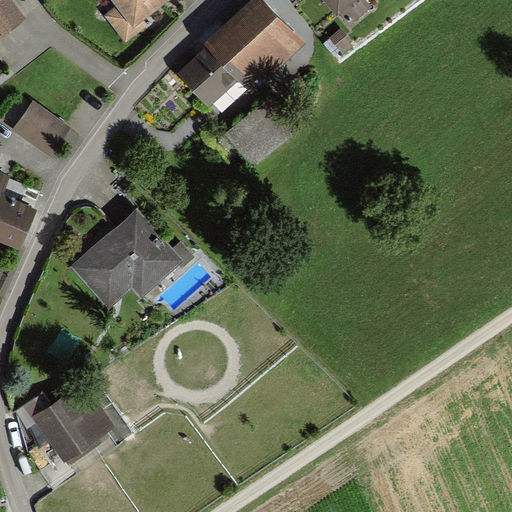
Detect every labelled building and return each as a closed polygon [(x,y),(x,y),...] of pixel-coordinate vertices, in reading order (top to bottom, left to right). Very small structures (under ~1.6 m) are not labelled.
[(0,0),(0,28),(19,14),(8,0),(0,0)] [(140,14),(159,0),(120,0),(121,2),(106,13),(124,38),(146,22),(140,14)] [(211,44),(178,73),(209,106),(238,79),(250,92),(304,43),(264,0),(247,0),(206,39),(211,44)] [(322,0),(350,32),(376,9),(367,0),(322,0)] [(354,45),(340,27),(328,36),(343,54),(354,45)] [(301,128),(273,94),(224,133),(252,167),(301,128)] [(34,101),(14,129),(50,155),(70,127),(34,101)] [(0,243),(19,251),(37,209),(26,204),(3,194),(10,177),(0,172),(0,243)] [(135,206),(70,264),(104,301),(129,279),(141,292),(180,256),(135,206)] [(36,416),(67,464),(110,436),(107,432),(116,426),(87,382),(36,416)]
